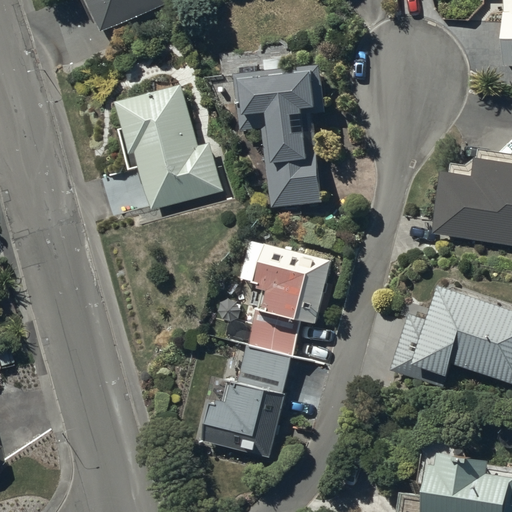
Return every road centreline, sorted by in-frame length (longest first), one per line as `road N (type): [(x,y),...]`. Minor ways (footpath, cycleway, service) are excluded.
road 1 (residential): [(0,54),(20,105),(120,511)]
road 2 (residential): [(277,511),(323,438),(346,360),(386,200),(404,78)]
